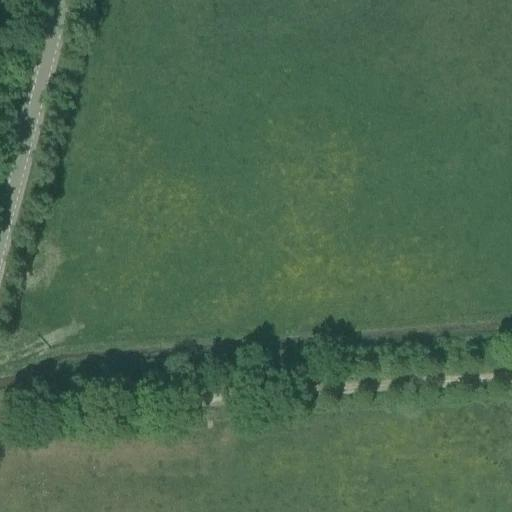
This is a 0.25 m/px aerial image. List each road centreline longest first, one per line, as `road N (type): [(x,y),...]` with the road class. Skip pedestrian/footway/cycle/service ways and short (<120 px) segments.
road 1 (track): [(0,404),(511,369)]
road 2 (tertiary): [(0,238),(61,0)]
